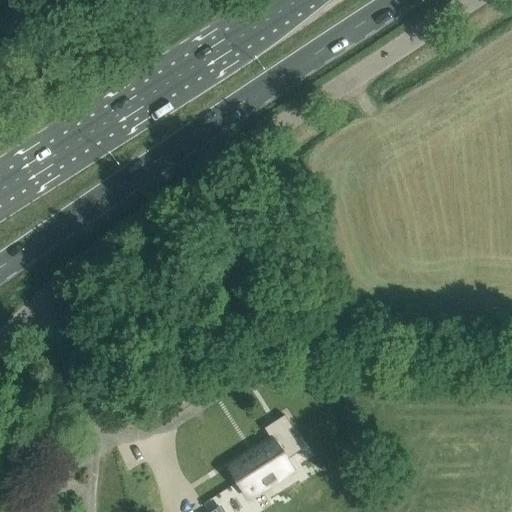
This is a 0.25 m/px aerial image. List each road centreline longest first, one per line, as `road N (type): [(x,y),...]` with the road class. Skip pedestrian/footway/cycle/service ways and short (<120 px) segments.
road 1 (unclassified): [(0,344),(160,204),(471,0)]
road 2 (primary): [(0,268),(396,0)]
road 3 (primary): [(298,0),(0,190)]
